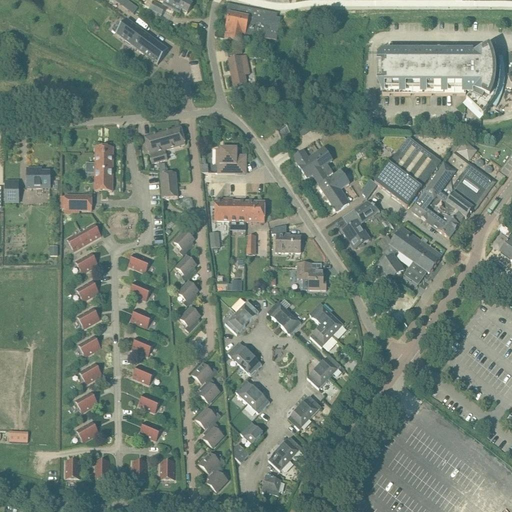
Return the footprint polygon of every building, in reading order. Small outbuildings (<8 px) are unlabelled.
[(192,6),(181,0),(159,0),(159,1),(165,4),(163,6),(180,15),(182,12),(187,15),(192,6)] [(138,10),(127,1),(122,7),(133,15),(138,10)] [(153,3),(147,14),(160,20),(165,10),(153,3)] [(276,19),(277,15),(231,6),(225,32),(226,33),(216,32),(216,33),(215,33),(215,38),(215,39),(225,40),(224,41),(240,44),(242,36),(276,42),(281,20),(276,19)] [(168,52),(127,21),(116,35),(144,56),(147,52),(161,62),(168,52)] [(227,50),(228,57),(228,58),(243,56),(241,48),(227,50)] [(496,52),(494,48),(473,58),(471,54),(388,54),(388,58),(381,58),(381,67),(381,83),(376,83),(377,87),(383,98),(392,98),(402,98),(424,98),(434,98),(455,97),(469,97),(466,101),(476,111),(483,118),(488,112),(492,106),(496,108),(500,100),(503,92),(505,83),(505,74),(504,65),(502,57),(498,58),(497,56),(496,52)] [(229,61),(234,90),(246,88),(244,71),(248,70),(247,57),(229,61)] [(502,96),(497,111),(506,114),(511,99),(502,96)] [(276,134),(281,141),(290,134),(285,127),(276,134)] [(155,155),(149,156),(151,166),(167,162),(165,152),(185,147),(180,128),(163,133),(164,140),(162,141),(163,145),(153,148),(155,155)] [(145,138),(149,156),(155,155),(153,148),(163,145),(162,141),(164,140),(163,133),(145,138)] [(374,186),(407,210),(441,163),(408,139),(406,142),(397,154),(374,186)] [(382,144),(397,154),(406,142),(404,141),(385,140),(382,144)] [(112,193),(113,164),(113,150),(96,149),(95,193),(112,193)] [(218,166),(218,175),(236,175),(236,172),(246,172),(246,158),(236,157),(236,150),(220,150),(220,166),(218,166)] [(469,162),(474,155),(467,150),(462,157),(469,162)] [(331,172),(326,166),(331,163),(323,151),(308,160),(304,153),(293,159),(307,180),(313,176),(317,182),(331,172)] [(495,183),(470,165),(455,154),(445,168),(427,192),(463,218),(466,220),(474,211),(475,211),(482,201),(495,183)] [(50,190),(50,173),(42,173),(42,170),(28,170),(27,191),(50,190)] [(349,206),(339,192),(349,186),(340,174),(334,178),(331,172),(317,182),(320,187),(319,187),(337,214),(349,206)] [(160,176),(162,201),(178,199),(176,175),(160,176)] [(6,184),(6,183),(5,183),(5,204),(19,204),(19,190),(6,190),(6,184)] [(459,223),(463,218),(427,192),(412,214),(449,241),(459,227),(455,224),(457,222),(459,223)] [(91,213),(92,198),(65,197),(65,212),(91,213)] [(230,224),(230,203),(215,203),(215,223),(230,224)] [(245,224),(246,204),(230,203),(230,224),(245,224)] [(245,224),(265,224),(265,204),(246,204),(245,224)] [(369,241),(358,225),(377,213),(379,214),(380,214),(375,210),(372,208),(366,204),(344,219),(344,220),(345,219),(350,228),(343,232),(355,251),(369,241)] [(101,237),(97,230),(94,225),(80,233),(87,245),(101,237)] [(274,254),(301,255),(301,239),(290,239),(290,236),(286,236),(287,227),(272,230),(272,235),(275,236),(274,254)] [(429,275),(441,257),(402,230),(396,238),(389,247),(390,248),(388,250),(395,255),(397,252),(429,275)] [(179,254),(183,258),(194,246),(192,244),(194,241),(185,232),(174,244),(182,251),(179,254)] [(74,253),(87,245),(80,233),(67,241),(74,253)] [(211,250),(220,250),(218,234),(209,235),(211,250)] [(247,257),(256,257),(256,237),(247,237),(247,257)] [(511,237),(511,238),(501,253),(511,261),(511,262),(511,263),(511,261),(511,237)] [(394,258),(395,255),(388,250),(384,255),(389,260),(378,268),(384,275),(386,273),(391,280),(387,283),(387,284),(404,272),(394,258)] [(98,266),(92,256),(91,254),(75,263),(82,275),(98,266)] [(134,255),(129,266),(129,268),(145,275),(151,262),(134,255)] [(181,280),(185,283),(196,271),(194,269),(196,267),(187,258),(176,269),(184,277),(181,280)] [(323,282),(324,272),(311,271),(311,265),(297,264),(297,265),(293,265),(293,269),(291,269),(291,277),(296,277),(296,281),(308,281),(308,291),(326,292),(327,282),(323,282)] [(99,294),(93,284),(92,282),(76,291),(83,303),(99,294)] [(232,286),(232,293),(242,293),(242,282),(232,282),(232,286)] [(152,289),(144,286),(135,283),(130,295),(146,302),(152,289)] [(186,303),(183,305),(187,309),(198,297),(196,295),(198,292),(189,284),(178,295),(186,303)] [(378,295),(374,298),(378,304),(382,301),(378,295)] [(259,314),(250,306),(247,303),(236,315),(245,323),(246,322),(248,322),(250,323),(259,314)] [(281,324),(290,315),(277,304),(267,315),(276,324),(278,322),(280,322),(281,324)] [(323,325),(332,316),(321,305),(309,317),(319,326),(320,324),(322,324),(323,325)] [(100,321),(94,311),(93,309),(77,318),(84,330),(100,321)] [(189,335),(192,332),(200,323),(198,321),(200,318),(191,309),(180,321),(187,328),(185,331),(189,335)] [(153,317),(145,314),(136,310),(131,323),(147,330),(153,317)] [(244,324),(245,323),(236,315),(225,326),(237,337),(246,328),(244,324)] [(290,337),(301,326),(290,315),(281,324),(283,326),(281,329),(290,337)] [(324,330),(333,339),(344,327),(332,316),(323,325),(325,327),(325,329),(324,330)] [(333,339),(324,330),(322,331),(320,331),(319,330),(310,339),(322,350),(323,349),(327,352),(330,352),(338,344),(333,339)] [(101,349),(95,339),(94,337),(78,346),(85,358),(101,349)] [(154,345),(146,342),(137,338),(132,351),(148,358),(154,345)] [(239,367),(248,358),(247,357),(247,355),(248,353),(239,345),(228,356),(239,367)] [(321,370),(331,379),(341,369),(329,357),(320,366),(322,368),(322,370),(321,370)] [(251,378),(262,367),(253,358),(249,360),(248,358),(239,367),(251,378)] [(102,377),(96,367),(95,365),(79,374),(86,385),(102,377)] [(155,373),(147,370),(138,366),(133,379),(149,386),(155,373)] [(211,373),(210,372),(203,366),(192,377),(202,386),(203,384),(205,386),(211,380),(217,373),(214,370),(211,373)] [(319,391),(331,379),(321,370),(319,373),(318,373),(316,371),(307,380),(319,391)] [(220,394),(212,387),(212,386),(214,384),(211,380),(205,386),(200,392),(202,394),(199,397),(209,405),(220,394)] [(247,405),(256,396),(254,395),(254,393),(256,391),(247,383),(236,394),(247,405)] [(98,405),(92,395),(91,393),(75,402),(82,414),(98,405)] [(161,401),(153,398),(144,395),(139,407),(155,414),(161,401)] [(259,416),(270,405),(261,396),(259,398),(257,398),(256,396),(247,405),(259,416)] [(321,409),(317,406),(309,398),(301,407),(302,408),(302,411),(301,412),(311,420),(321,409)] [(215,418),(214,417),(207,410),(196,422),(205,431),(207,428),(209,430),(215,424),(221,418),(217,415),(215,418)] [(299,432),(311,420),(301,412),(300,413),(298,414),(296,412),(288,421),(299,432)] [(99,435),(93,425),(92,423),(76,432),(83,444),(99,435)] [(162,430),(154,427),(145,423),(140,435),(156,442),(162,430)] [(224,438),(216,431),(218,428),(215,424),(209,430),(203,436),(206,438),(203,441),(212,450),(224,438)] [(252,447),(253,447),(261,438),(259,436),(259,434),(260,433),(251,424),(240,436),(252,447)] [(302,450),(291,440),(290,439),(281,448),(283,450),(283,452),(282,453),(292,462),(302,450)] [(249,456),(241,450),(238,446),(234,450),(235,460),(241,465),(249,456)] [(280,473),(292,462),(282,453),(280,455),(278,455),(277,453),(268,462),(280,473)] [(220,459),(218,462),(210,455),(199,467),(209,476),(211,473),(213,474),(219,469),(224,463),(220,459)] [(80,463),(68,463),(66,463),(66,480),(80,481),(80,463)] [(109,463),(98,463),(96,463),(95,480),(109,481),(109,463)] [(147,463),(135,463),(133,463),(133,481),(146,481),(147,463)] [(175,464),(163,463),(161,463),(161,481),(174,481),(175,464)] [(228,482),(220,476),(220,475),(222,472),(219,469),(213,474),(208,480),(210,482),(207,485),(217,494),(228,482)] [(281,483),(272,480),(269,480),(269,482),(267,483),(265,482),(262,495),(278,498),(281,483)]
